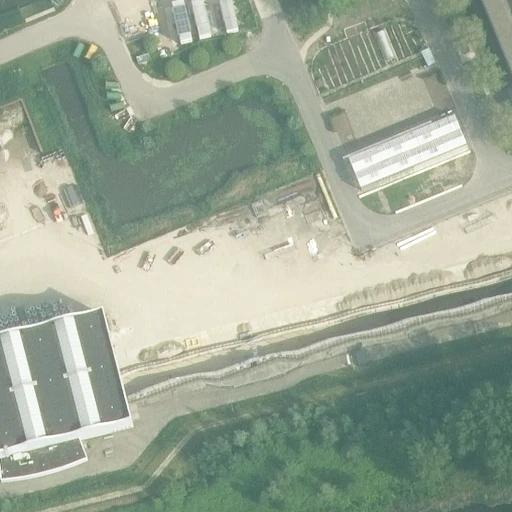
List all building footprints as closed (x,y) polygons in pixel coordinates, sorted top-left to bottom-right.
[(511,0),(479,0),(504,59),(511,79),(511,0)] [(454,118),(349,161),(361,192),(466,149),(454,118)] [(293,187),(256,198),(261,215),(298,204),(293,187)] [(0,435),(511,303),(511,271),(0,400),(0,435)] [(87,462),(79,442),(133,428),(105,317),(0,343),(0,475),(1,484),(8,483),(16,482),(23,481),(30,480),(38,478),(45,476),(52,475),(59,472),(66,470),(73,467),(80,465),(87,462)]
